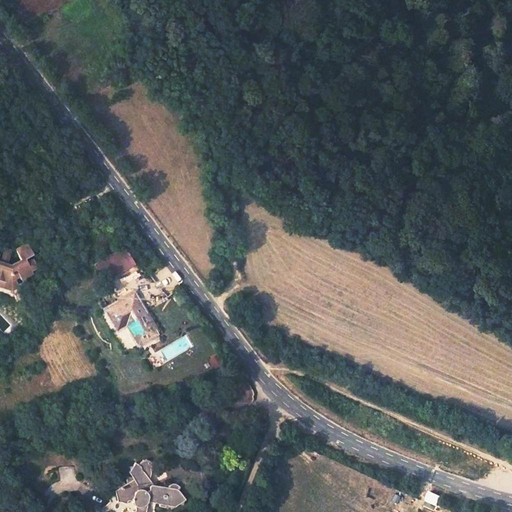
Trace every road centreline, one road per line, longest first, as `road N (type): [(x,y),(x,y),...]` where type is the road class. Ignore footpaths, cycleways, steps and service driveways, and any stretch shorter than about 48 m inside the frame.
road 1 (tertiary): [(3,40),(272,386),(352,443),(511,501)]
road 2 (track): [(209,306),(235,273),(203,92),(162,0)]
road 3 (track): [(511,467),(291,369),(258,370)]
road 4 (track): [(272,386),(263,445),(236,511)]
